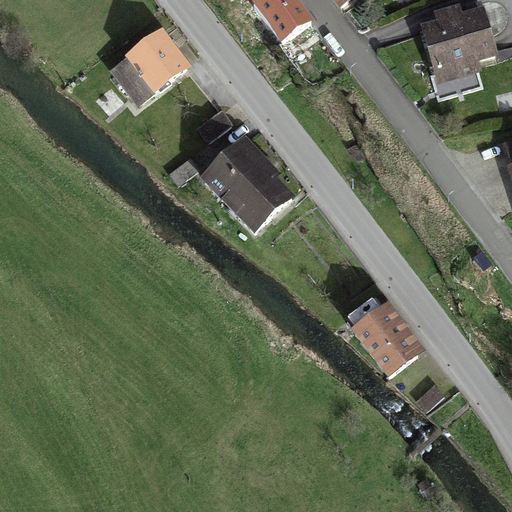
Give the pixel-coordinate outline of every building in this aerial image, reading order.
[(290,0),(264,0),(255,7),(284,45),(310,25),(290,0)] [(435,27),(418,32),(436,90),(475,78),(471,65),(490,59),(477,15),(456,21),(454,14),(433,20),(435,27)] [(160,35),(130,59),(156,92),(186,68),(160,35)] [(156,92),(130,59),(114,71),(140,104),(156,92)] [(223,114),(200,131),(209,144),(233,127),(223,114)] [(208,185),(254,234),(291,200),(245,151),(208,185)] [(511,211),(511,171),(500,174),(511,212),(511,211)] [(384,316),(356,339),(390,380),(418,358),(384,316)] [(435,386),(417,401),(426,412),(444,396),(435,386)]
